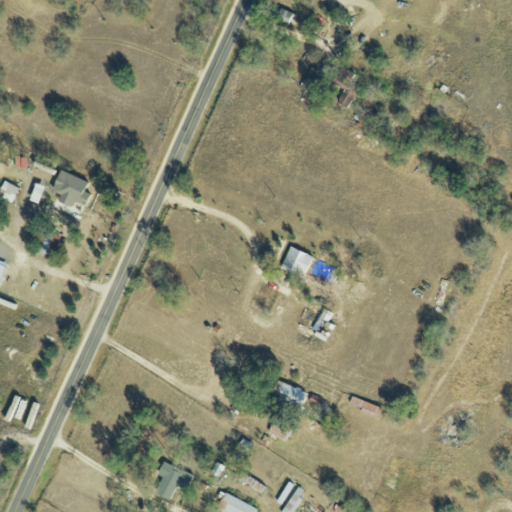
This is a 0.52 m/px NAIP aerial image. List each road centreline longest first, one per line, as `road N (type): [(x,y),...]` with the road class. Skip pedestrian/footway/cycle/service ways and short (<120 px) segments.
road 1 (tertiary): [(15,511),(246,0)]
road 2 (residential): [(227,42),(463,189)]
